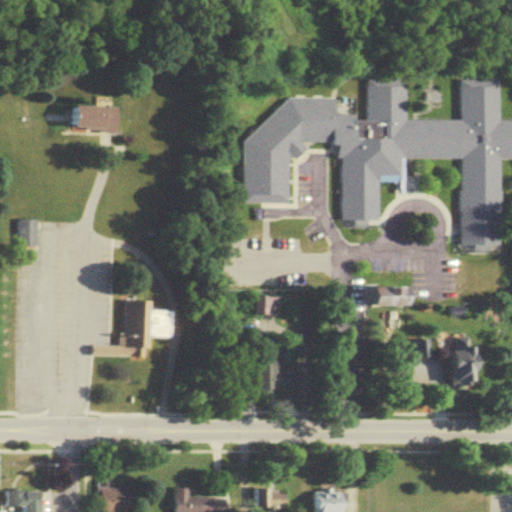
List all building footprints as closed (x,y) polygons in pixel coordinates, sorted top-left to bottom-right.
[(460,78),(496,78),(496,120),(511,120),(511,156),(495,156),(495,242),(485,242),(485,252),(469,252),(469,244),(458,244),(457,159),(402,159),(402,184),(382,184),(382,223),(369,223),(369,230),(350,230),(350,221),(342,221),(342,155),(337,155),(337,141),(304,141),(310,148),(299,157),(292,154),(290,204),(246,203),(247,141),(288,97),(332,97),(332,112),(353,112),(353,119),(369,119),(369,78),(404,78),(404,118),(460,118),(460,78)] [(112,110),(68,110),(68,134),(112,134),(112,110)] [(34,224),(16,224),(16,252),(34,252),(34,224)] [(366,311),(400,311),(400,292),(366,292),(366,311)] [(120,307),(119,362),(143,362),(144,343),(166,344),(167,316),(145,316),(146,307),(120,307)] [(467,390),(467,343),(445,343),(445,390),(467,390)] [(256,358),(266,359),(266,352),(281,352),(280,361),(284,361),(284,387),(273,387),(273,391),(255,391),(256,358)] [(511,475),(496,475),(496,496),(511,496),(511,475)] [(130,511),(131,492),(96,492),(96,511),(130,511)] [(171,511),(221,511),(222,503),(186,503),(186,493),(172,493),(171,511)] [(257,511),(282,511),(282,496),(258,496),(257,511)] [(311,511),(337,511),(337,496),(312,496),(311,511)] [(35,511),(35,497),(3,497),(3,511),(35,511)]
